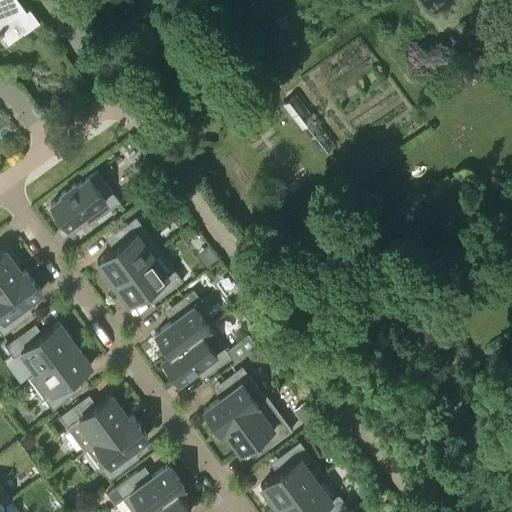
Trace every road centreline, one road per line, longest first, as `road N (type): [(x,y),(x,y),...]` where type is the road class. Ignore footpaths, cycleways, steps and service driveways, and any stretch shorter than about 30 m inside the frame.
road 1 (residential): [(0,183),(238,509)]
road 2 (residential): [(49,146),(108,106),(112,91),(46,0)]
